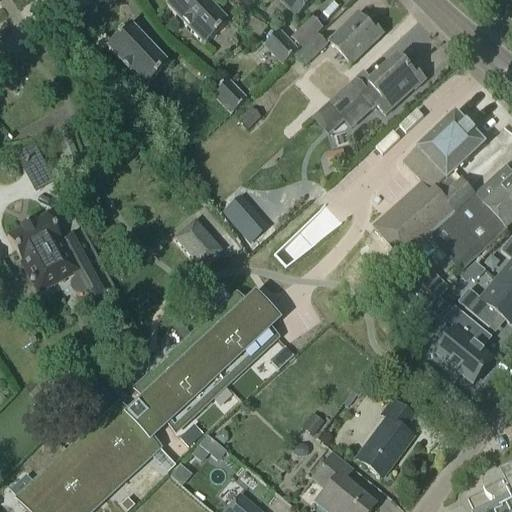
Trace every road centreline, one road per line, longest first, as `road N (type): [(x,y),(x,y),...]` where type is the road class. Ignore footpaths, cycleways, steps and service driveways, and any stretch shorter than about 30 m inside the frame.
road 1 (residential): [(424,511),(511,390)]
road 2 (tertiary): [(511,85),(414,0)]
